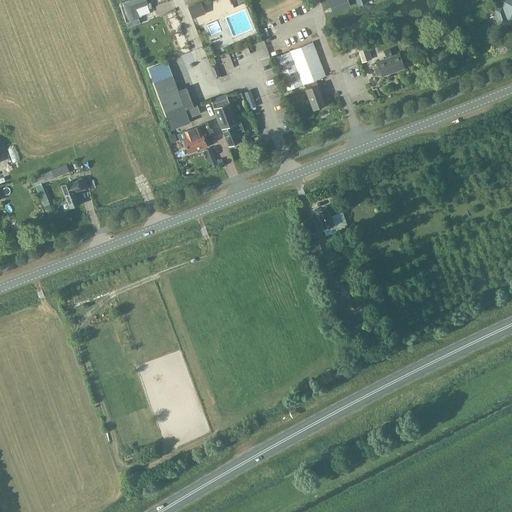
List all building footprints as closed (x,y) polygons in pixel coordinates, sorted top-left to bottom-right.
[(130,0),(123,3),(129,20),(138,16),(136,9),(148,5),(146,0),(130,0)] [(327,0),(332,11),(349,4),(347,0),(327,0)] [(511,0),(499,0),(508,21),(511,19),(511,0)] [(201,2),(188,7),(191,15),(204,10),(201,2)] [(418,37),(407,41),(409,49),(421,45),(418,37)] [(274,56),(287,90),(324,76),(312,42),(274,56)] [(368,48),(358,51),(362,62),(369,60),(368,57),(370,56),(368,48)] [(378,66),(374,68),(377,76),(381,74),(382,76),(390,73),(390,72),(404,66),(400,54),(392,56),(390,49),(384,52),(387,58),(377,62),(378,66)] [(192,52),(182,56),(187,69),(196,65),(192,52)] [(167,61),(149,68),(154,81),(172,75),(167,61)] [(172,75),(154,81),(171,129),(190,122),(189,117),(200,113),(197,105),(194,106),(193,105),(186,87),(178,90),(172,75)] [(315,80),(304,84),(313,109),(325,105),(315,80)] [(291,90),(283,93),(286,102),(294,98),(291,90)] [(236,122),(227,97),(213,102),(212,103),(228,145),(239,141),(237,134),(244,132),(240,121),(236,122)] [(188,138),(183,139),(188,151),(196,148),(195,147),(205,143),(203,137),(206,137),(214,134),(212,128),(210,129),(207,122),(203,124),(185,130),(185,131),(188,138)] [(170,135),(168,136),(171,143),(177,140),(174,133),(170,135)] [(66,165),(52,170),(55,178),(69,172),(66,165)] [(41,175),(32,178),(35,186),(44,182),(41,175)] [(85,189),(81,178),(72,181),(71,181),(60,185),(69,209),(80,204),(76,193),(85,189)] [(317,211),(315,212),(321,229),(323,228),(326,236),(348,228),(342,211),(331,216),(328,207),(322,209),(321,208),(317,209),(317,211)] [(307,234),(310,242),(317,239),(314,232),(309,219),(303,221),(307,234)] [(317,239),(310,242),(308,243),(312,252),(320,249),(317,239)] [(368,295),(365,287),(348,294),(351,302),(353,309),(358,308),(366,331),(375,328),(367,305),(371,304),(368,295)]
